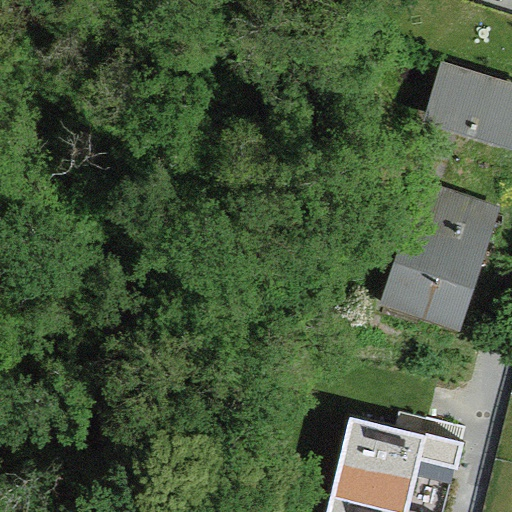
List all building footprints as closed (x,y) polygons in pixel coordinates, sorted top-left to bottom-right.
[(511,93),(441,70),(425,124),(500,147),(511,110),(511,93)] [(414,186),(375,303),(453,329),(492,213),(414,186)] [(428,432),(352,413),(333,492),(409,510),(409,509),(421,458),(428,432)] [(465,441),(428,432),(421,458),(458,467),(465,441)] [(408,511),(409,510),(333,492),(327,511),(408,511)]
